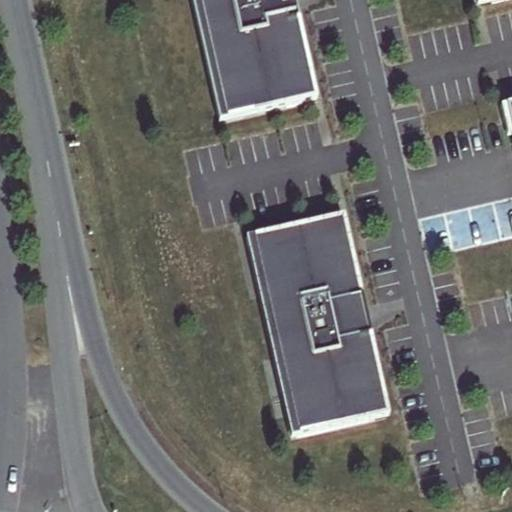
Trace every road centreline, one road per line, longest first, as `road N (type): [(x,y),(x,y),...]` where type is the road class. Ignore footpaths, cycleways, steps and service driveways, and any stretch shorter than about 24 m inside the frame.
road 1 (motorway): [(212,511),(150,451),(119,402),(61,265)]
road 2 (residential): [(61,265),(17,0)]
road 3 (residential): [(88,511),(61,265)]
road 4 (residential): [(0,258),(11,380),(0,503)]
